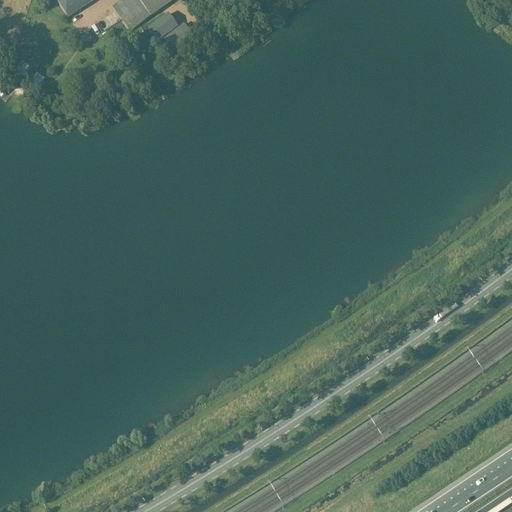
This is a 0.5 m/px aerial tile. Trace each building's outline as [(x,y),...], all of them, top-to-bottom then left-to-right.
[(98,0),(55,0),(68,19),(98,0)] [(174,0),(123,0),(112,8),(130,33),(175,1),(174,0)] [(154,42),(162,37),(163,39),(173,53),(194,38),(184,25),(178,29),(169,15),(154,25),(154,26),(146,31),(154,42)] [(213,26),(208,31),(219,43),(224,38),(213,26)] [(147,53),(142,48),(137,52),(141,58),(147,53)] [(39,88),(45,79),(38,73),(31,82),(39,88)]
